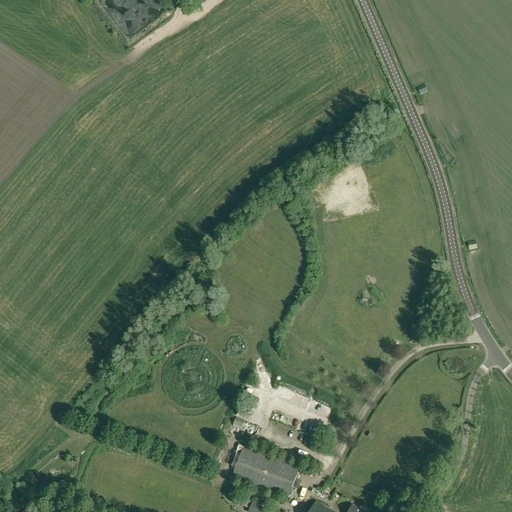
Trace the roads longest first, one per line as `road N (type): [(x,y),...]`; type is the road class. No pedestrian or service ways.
road 1 (unclassified): [(495,356),(465,297),(430,157),(361,0)]
road 2 (unclassified): [(433,511),(462,455),(473,385),(495,356)]
